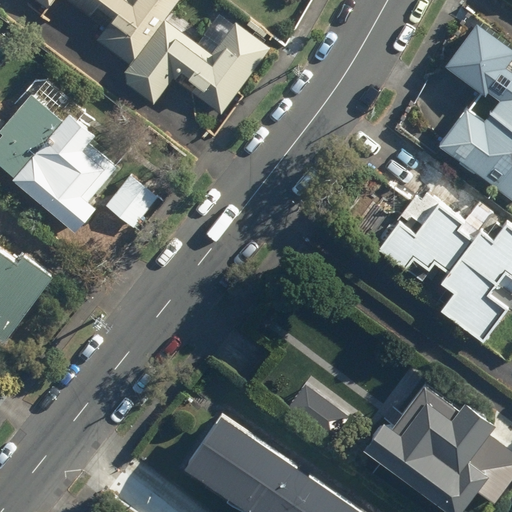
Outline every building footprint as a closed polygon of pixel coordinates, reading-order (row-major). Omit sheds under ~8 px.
[(131,64),(124,72),(124,80),(154,104),(175,77),(220,113),(272,48),(240,22),(212,56),(165,19),(180,0),(35,0),(47,9),(53,0),(69,0),(105,29),(98,37),(131,64)] [(480,93),(440,144),(511,200),(511,70),(509,68),(511,63),(511,47),(476,20),(443,64),(480,93)] [(0,161),(15,175),(64,118),(34,92),(3,128),(0,131),(0,161)] [(91,203),(121,168),(90,141),(94,137),(68,114),(64,118),(15,175),(12,178),(74,232),(96,207),(91,203)] [(511,301),(511,222),(466,189),(451,178),(455,173),(418,146),(388,187),(411,204),(400,219),(393,214),(371,244),(405,269),(411,261),(426,272),(433,263),(447,273),(439,284),(453,293),(440,311),(482,342),(511,301)] [(131,177),(107,206),(133,229),(158,200),(131,177)] [(0,341),(2,343),(53,274),(23,252),(15,263),(0,251),(0,341)] [(360,448),(364,451),(447,511),(458,511),(510,442),(492,429),(495,426),(462,402),(460,406),(427,382),(394,427),(382,418),(360,448)] [(365,511),(221,412),(183,467),(248,511),(365,511)]
